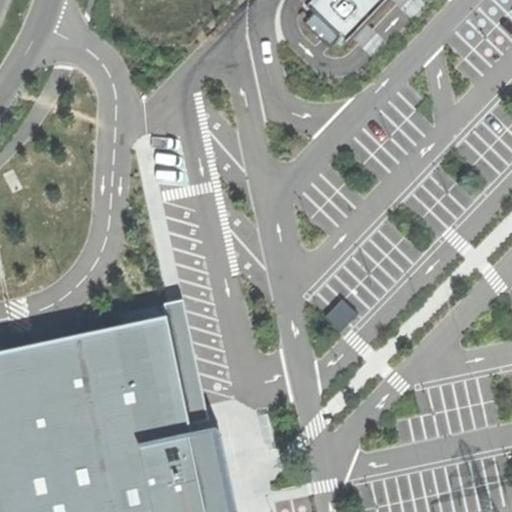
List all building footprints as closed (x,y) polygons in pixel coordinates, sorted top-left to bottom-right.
[(299,0),(309,10),(318,0),(299,0)] [(318,0),(309,10),(315,15),(306,25),(332,50),(342,39),(348,45),(353,39),(367,25),(390,0),(318,0)] [(392,0),(402,10),(411,0),(392,0)] [(367,25),(353,39),(363,50),(378,35),(367,25)] [(171,318),(193,424),(209,421),(206,405),(202,388),(180,295),(166,303),(168,318),(171,318)] [(193,424),(171,318),(168,318),(0,354),(0,511),(210,511),(196,438),(193,424)] [(238,511),(221,433),(196,438),(210,511),(238,511)]
